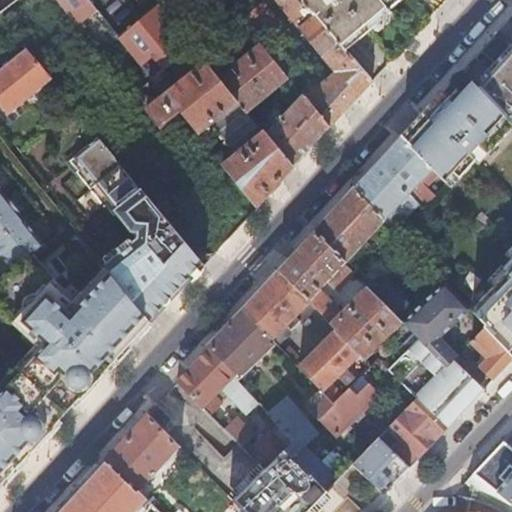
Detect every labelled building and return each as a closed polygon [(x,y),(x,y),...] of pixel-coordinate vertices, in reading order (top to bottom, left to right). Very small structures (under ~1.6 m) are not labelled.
[(93,15),(100,10),(95,4),(91,0),(58,0),(75,19),(83,30),(89,26),(83,19),(81,17),(89,10),(93,15)] [(168,0),(164,0),(159,4),(170,17),(178,12),(168,0)] [(226,0),(197,0),(214,20),(231,6),(226,0)] [(307,99),(331,128),(352,105),(373,81),(344,47),(316,15),(315,16),(303,1),(302,0),(275,0),(336,72),(329,78),(326,75),(319,81),(322,84),(307,99)] [(304,0),(303,1),(315,16),(316,15),(344,47),(388,10),(385,6),(380,0),(304,0)] [(159,4),(121,37),(154,79),(155,78),(159,82),(169,73),(165,69),(175,61),(180,60),(193,75),(189,79),(159,102),(154,96),(138,93),(135,95),(149,112),(163,129),(182,113),(200,135),(202,133),(213,125),(214,124),(239,155),(238,155),(225,166),(258,207),(270,194),(277,186),(294,168),(267,134),(266,135),(248,113),(249,113),(221,79),(170,17),(159,4)] [(261,46),(221,79),(249,113),(289,80),(274,61),(261,46)] [(274,61),(289,80),(290,79),(300,91),(305,87),(302,83),(307,78),(303,73),(308,69),(291,48),(274,61)] [(29,50),(0,72),(0,101),(10,115),(54,80),(29,50)] [(499,110),(511,123),(511,53),(479,89),(499,110)] [(430,122),(408,145),(433,170),(444,181),(468,155),(478,145),(487,153),(511,126),(511,123),(499,110),(479,89),(475,85),(464,98),(457,92),(448,101),(441,95),(439,97),(423,114),(423,115),(422,115),(430,122)] [(267,134),(294,168),(314,145),(331,128),(307,99),(306,99),(302,94),(267,134)] [(422,115),(401,138),(408,145),(430,122),(422,115)] [(113,275),(151,323),(181,291),(205,265),(145,191),(100,136),(72,159),(80,169),(78,171),(106,205),(108,204),(116,214),(124,208),(147,235),(107,268),(112,274),(113,275)] [(446,184),(444,181),(433,170),(408,145),(401,138),(382,159),(354,189),(383,222),(384,221),(389,227),(394,231),(395,232),(420,204),(411,193),(416,188),(425,197),(426,196),(430,200),(446,184)] [(478,145),(468,155),(477,164),(487,153),(478,145)] [(228,186),(206,209),(230,232),(253,210),(228,186)] [(37,358),(33,363),(51,381),(57,374),(70,385),(73,389),(82,396),(83,398),(98,381),(119,359),(130,346),(137,338),(151,323),(113,275),(112,274),(100,287),(93,295),(82,306),(56,281),(40,262),(35,256),(41,251),(46,246),(2,191),(0,189),(0,306),(13,323),(15,325),(43,351),(37,358)] [(383,222),(354,189),(335,210),(314,233),(345,265),(366,241),(383,222)] [(345,265),(314,233),(297,251),(279,271),(279,272),(315,310),(328,323),(360,356),(370,367),(378,359),(379,358),(374,353),(375,352),(375,344),(373,342),(385,330),(387,331),(394,332),(403,323),(373,293),(370,289),(348,312),(341,311),(320,291),(327,284),(331,288),(334,291),(341,290),(355,274),(345,265)] [(491,290),(470,311),(485,326),(483,328),(511,357),(511,259),(503,269),(507,272),(491,290)] [(315,310),(279,272),(263,289),(243,311),(275,344),(278,347),(293,332),(292,331),(299,324),(300,325),(315,310)] [(373,293),(383,283),(377,277),(367,287),(370,289),(373,293)] [(470,310),(444,284),(418,309),(416,311),(411,306),(412,305),(387,279),(383,283),(373,293),(403,323),(412,332),(421,341),(446,367),(452,360),(457,355),(448,346),(442,340),(442,336),(470,310)] [(275,344),(243,311),(225,329),(208,348),(210,350),(236,377),(239,380),(275,344)] [(360,356),(328,323),(322,329),(330,337),(298,368),(323,392),(333,404),(342,395),(332,384),(338,377),(346,385),(353,378),(346,370),(360,356)] [(511,357),(483,328),(471,341),(489,358),(480,368),(492,380),(496,376),(511,359),(511,357)] [(390,371),(421,341),(412,332),(382,363),(390,371)] [(483,389),(452,360),(446,367),(421,341),(390,371),(417,398),(446,428),(465,408),(483,389)] [(236,377),(210,350),(194,367),(178,384),(211,416),(222,405),(215,397),(236,377)] [(51,430),(53,431),(55,429),(61,422),(59,420),(73,405),(74,407),(79,402),(83,398),(82,396),(73,389),(70,385),(57,374),(51,381),(33,363),(15,382),(33,400),(27,407),(51,430)] [(18,468),(53,431),(51,430),(27,407),(33,400),(15,382),(3,395),(0,392),(0,488),(18,468)] [(333,404),(323,392),(307,408),(319,417),(336,435),(365,406),(348,389),(342,395),(333,404)] [(285,450),(291,456),(317,433),(287,398),(267,413),(276,423),(293,442),(285,450)] [(428,447),(446,428),(417,398),(384,433),(380,437),(379,437),(410,467),(410,466),(428,447)] [(253,410),(246,403),(241,407),(248,414),(253,410)] [(107,461),(140,492),(181,447),(148,415),(128,438),(107,461)] [(223,429),(247,452),(251,448),(248,444),(256,437),(236,416),(223,429)] [(255,444),(272,462),(284,449),(285,450),(293,442),(276,423),(255,444)] [(397,480),(410,467),(379,437),(353,464),(384,493),(397,480)] [(247,452),(264,469),(272,462),(255,444),(251,448),(247,452)] [(511,449),(510,448),(482,480),(511,502),(511,449)] [(244,511),(320,511),(333,500),(326,493),(327,492),(291,456),(285,450),(284,449),(272,462),(264,469),(265,469),(234,501),(244,511)] [(148,511),(154,505),(150,502),(140,492),(107,461),(101,468),(94,475),(80,490),(66,504),(60,511),(59,511),(148,511)] [(511,511),(511,502),(482,480),(474,473),(467,480),(471,484),(471,490),(474,491),(472,498),(469,497),(469,498),(474,499),(477,500),(474,511),(511,511)] [(154,505),(161,511),(174,511),(180,505),(163,489),(150,502),(154,505)]
